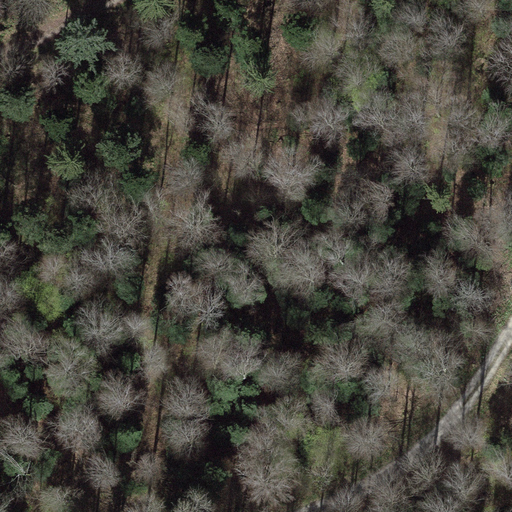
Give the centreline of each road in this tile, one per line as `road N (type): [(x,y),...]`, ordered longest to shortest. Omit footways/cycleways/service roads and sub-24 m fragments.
road 1 (track): [(511,326),(458,409),(401,465),(301,511)]
road 2 (track): [(132,0),(0,60)]
